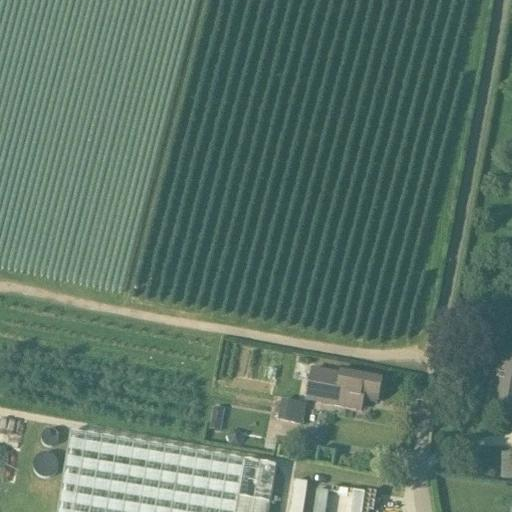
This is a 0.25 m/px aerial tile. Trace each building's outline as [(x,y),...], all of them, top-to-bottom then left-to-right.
[(491,407),(511,411),(511,360),(495,357),(491,379),(497,380),(491,407)] [(358,399),(377,403),(382,378),(341,370),(340,376),(311,371),(305,403),(356,412),(358,399)] [(302,432),(307,404),(283,400),(278,428),(302,432)] [(32,462),(39,427),(26,425),(20,460),(32,462)] [(70,434),(56,511),(268,511),(276,468),(70,434)] [(511,455),(500,455),(500,481),(511,480),(511,455)] [(292,511),(306,511),(309,483),(294,482),(292,511)]
